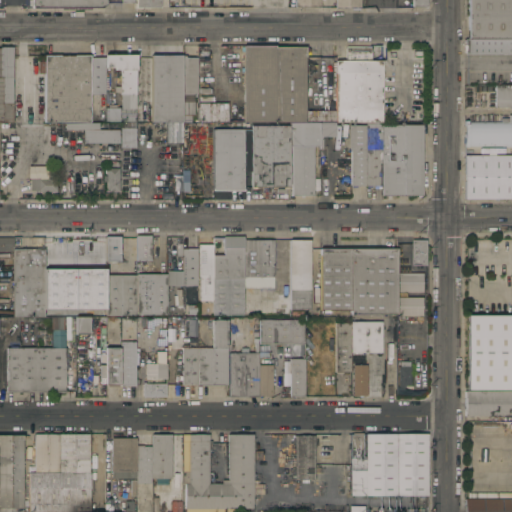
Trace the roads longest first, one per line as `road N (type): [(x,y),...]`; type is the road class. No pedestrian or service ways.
road 1 (residential): [(448,511),(449,0)]
road 2 (residential): [(511,218),(0,218)]
road 3 (residential): [(449,27),(0,29)]
road 4 (residential): [(449,417),(0,417)]
